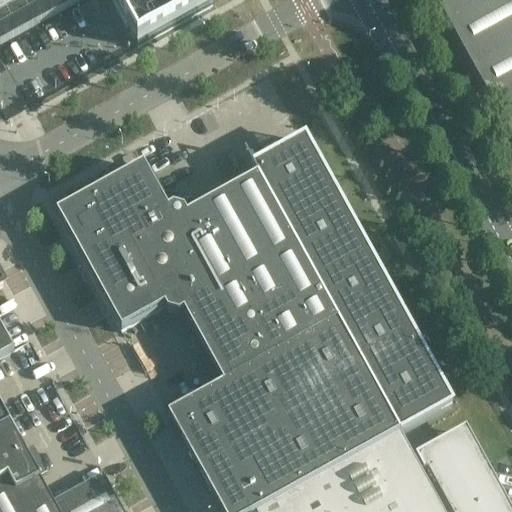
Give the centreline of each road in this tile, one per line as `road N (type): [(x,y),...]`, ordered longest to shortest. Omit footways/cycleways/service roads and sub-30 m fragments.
road 1 (unclassified): [(0,176),(318,0)]
road 2 (unclassified): [(172,511),(0,198)]
road 3 (tertiary): [(507,253),(372,0)]
